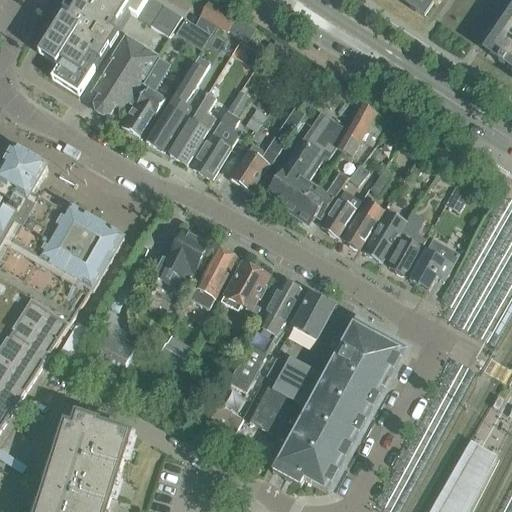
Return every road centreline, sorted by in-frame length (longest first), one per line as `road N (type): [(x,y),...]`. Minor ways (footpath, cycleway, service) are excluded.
road 1 (residential): [(349,511),(440,344),(0,100)]
road 2 (tertiary): [(511,142),(284,0)]
